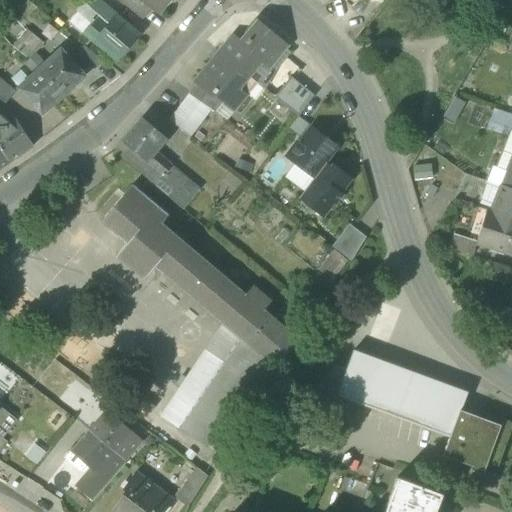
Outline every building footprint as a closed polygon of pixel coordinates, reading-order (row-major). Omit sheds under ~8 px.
[(81,13),(92,22),(95,20),(105,28),(116,16),(105,7),(105,8),(95,0),(87,0),(81,8),(81,13)] [(125,0),(122,4),(142,21),(152,9),(139,0),(125,0)] [(139,0),(152,9),(158,14),(168,0),(139,0)] [(138,35),(116,16),(105,28),(95,20),(92,22),(84,32),(95,41),(94,41),(117,60),(138,35)] [(232,35),(218,51),(250,77),(261,63),(269,69),(286,49),(288,46),(257,20),(239,41),(232,35)] [(13,47),(28,59),(40,70),(48,63),(37,54),(46,44),(27,31),(13,47)] [(78,60),(98,76),(107,64),(87,48),(78,60)] [(261,63),(250,77),(262,87),(290,52),(286,49),(269,69),(261,63)] [(240,89),(250,77),(218,51),(194,81),(197,84),(211,95),(212,93),(223,102),(235,111),(248,95),(240,89)] [(48,63),(40,70),(64,97),(76,86),(75,85),(83,76),(61,52),(48,63)] [(35,75),(40,70),(28,59),(24,64),(35,75)] [(51,108),(64,97),(40,70),(35,75),(19,89),(41,114),(50,107),(51,108)] [(274,97),(298,117),(314,96),(291,77),(274,97)] [(0,100),(5,104),(15,92),(0,79),(0,100)] [(188,94),(189,94),(211,110),(215,112),(223,102),(212,93),(211,95),(197,84),(188,94)] [(190,137),(211,110),(189,94),(169,120),(190,137)] [(223,102),(215,112),(227,121),(235,111),(223,102)] [(509,136),(511,127),(511,115),(492,108),(485,127),(509,136)] [(302,140),(311,127),(299,117),(289,129),(302,140)] [(0,147),(10,163),(32,148),(14,121),(12,120),(7,124),(0,118),(0,147)] [(146,163),(147,163),(156,152),(167,139),(142,118),(121,142),(131,150),(146,163)] [(294,165),(314,179),(325,164),(325,165),(326,164),(326,165),(339,147),(311,127),(302,140),(300,143),(297,141),(285,158),(294,165)] [(511,128),(497,168),(507,173),(511,160),(511,128)] [(0,169),(10,163),(0,147),(0,169)] [(123,159),(155,186),(163,177),(147,163),(146,163),(131,150),(123,159)] [(172,166),(156,152),(147,163),(163,177),(172,166)] [(511,160),(507,173),(502,187),(511,190),(511,160)] [(298,199),(322,217),(333,203),(335,205),(342,194),(340,193),(351,179),(338,169),(336,172),(326,165),(326,164),(325,165),(325,164),(314,179),(310,183),(303,192),(298,199)] [(314,179),(294,165),(284,178),(303,192),(310,183),(314,179)] [(184,176),(172,166),(163,177),(155,186),(167,197),(184,176)] [(502,187),(507,173),(497,168),(493,167),(488,181),(502,187)] [(242,183),(228,172),(221,182),(235,192),(242,183)] [(167,197),(183,210),(200,190),(184,176),(167,197)] [(480,204),(493,209),(502,187),(488,181),(480,204)] [(224,323),(240,337),(266,359),(275,367),(297,341),(262,312),(270,302),(269,301),(268,302),(252,289),(253,288),(252,287),(244,296),(160,225),(167,217),(130,187),(102,221),(128,242),(129,243),(154,264),(155,265),(224,323)] [(511,190),(502,187),(493,209),(511,214),(511,190)] [(492,212),(511,219),(511,214),(493,209),(492,212)] [(511,219),(492,212),(486,211),(476,242),(476,243),(511,254),(511,219)] [(335,249),(351,261),(366,238),(349,225),(332,247),(335,249)] [(449,248),(472,255),(476,243),(476,242),(454,235),(449,248)] [(129,243),(128,242),(117,255),(144,278),(155,265),(154,264),(129,243)] [(319,272),(336,283),(351,261),(335,249),(319,272)] [(203,353),(221,365),(240,337),(224,323),(203,353)] [(206,448),(266,359),(240,337),(221,365),(178,428),(206,448)] [(336,396),(449,437),(458,410),(460,411),(467,393),(353,351),(346,370),(336,396)] [(317,389),(336,396),(346,370),(335,366),(317,389)] [(0,437),(2,439),(17,420),(0,407),(0,437)] [(107,410),(89,431),(114,452),(112,454),(123,463),(142,441),(107,410)] [(478,418),(460,411),(458,410),(449,437),(442,456),(484,471),(486,463),(497,467),(507,440),(511,426),(511,423),(480,412),(478,418)] [(89,431),(72,452),(91,469),(96,473),(112,454),(114,452),(89,431)] [(31,453),(41,461),(49,451),(39,443),(31,453)] [(112,454),(96,473),(109,484),(125,464),(123,463),(112,454)] [(173,497),(187,508),(207,477),(195,468),(173,497)] [(91,469),(75,487),(92,502),(109,484),(96,473),(91,469)] [(163,511),(172,501),(152,486),(135,473),(122,490),(124,491),(108,511),(163,511)] [(397,477),(384,511),(435,511),(442,494),(397,477)]
